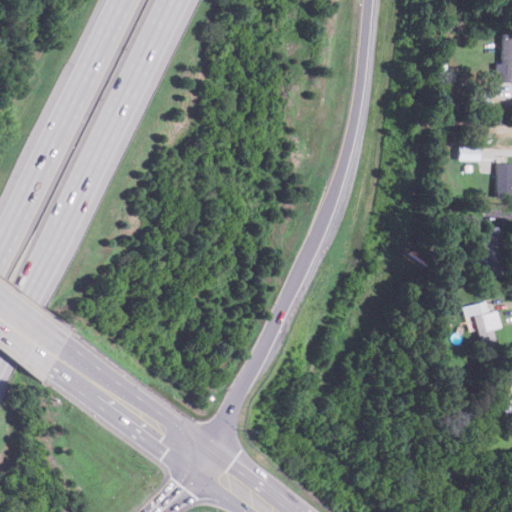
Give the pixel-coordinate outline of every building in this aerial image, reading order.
[(511,31),(499,31),(498,62),(493,62),(493,72),(498,72),(498,81),(511,81),(511,31)] [(455,159),(477,159),(477,145),(455,145),(455,159)] [(510,197),(511,162),(493,162),(492,196),(510,197)] [(478,274),(498,275),(500,226),(480,225),(478,274)] [(489,327),(498,326),(495,309),(486,311),(484,300),(460,305),(462,315),(471,313),(477,342),(492,340),(489,327)]
